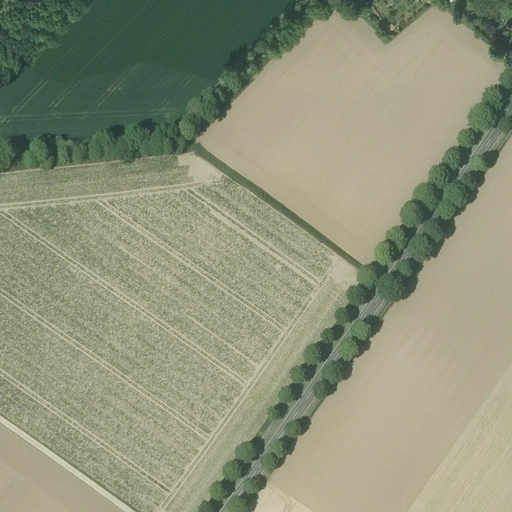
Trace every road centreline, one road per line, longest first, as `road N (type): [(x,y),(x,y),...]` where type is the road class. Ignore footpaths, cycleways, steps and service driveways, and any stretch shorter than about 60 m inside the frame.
road 1 (tertiary): [(225,511),(511,104)]
road 2 (track): [(0,420),(128,511)]
